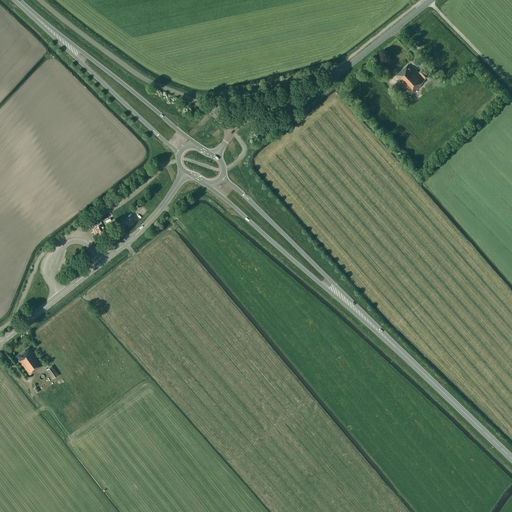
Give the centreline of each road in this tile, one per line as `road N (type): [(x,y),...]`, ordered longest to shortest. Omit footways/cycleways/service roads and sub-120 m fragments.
road 1 (trunk): [(198,179),(397,349)]
road 2 (secondary): [(0,341),(135,235),(185,171)]
road 3 (trunk): [(397,349),(222,175)]
road 4 (tertiary): [(231,131),(309,96),(430,0)]
road 5 (unclassified): [(40,0),(231,131)]
road 6 (trunk): [(201,147),(34,16)]
road 7 (trunk): [(34,16),(178,155)]
road 8 (trunk): [(511,458),(397,349)]
road 9 (track): [(427,0),(511,86)]
